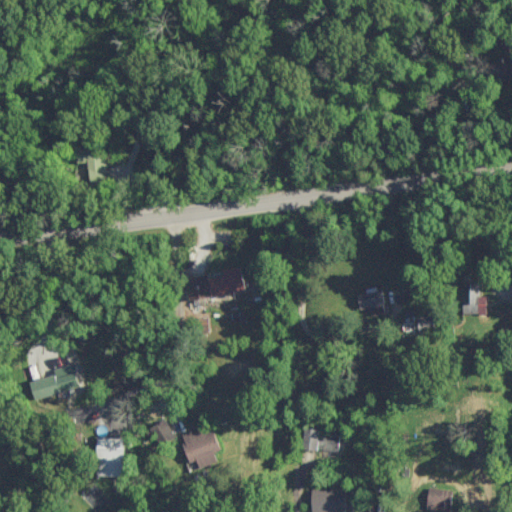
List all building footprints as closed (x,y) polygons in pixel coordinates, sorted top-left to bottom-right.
[(511,62),(490,65),(492,82),(511,79),(511,62)] [(77,162),(85,162),(86,177),(104,176),(103,147),(76,148),(77,162)] [(187,300),(241,290),(237,266),(218,270),(219,276),(205,278),(204,274),(183,278),(187,300)] [(476,283),(463,284),(463,296),(459,296),(459,313),(483,313),(482,295),(477,295),(476,283)] [(412,313),(413,329),(429,328),(429,313),(412,313)] [(26,381),(31,398),(74,387),(68,364),(50,368),(52,374),(26,381)] [(156,446),(173,437),(162,418),(146,427),(156,446)] [(214,461),(210,453),(217,449),(208,429),(202,432),(198,424),(175,434),(188,464),(191,463),(194,470),(214,461)] [(300,448),(335,452),(337,432),(303,428),(300,448)] [(120,475),(119,438),(93,438),(93,476),(120,475)] [(446,511),(450,490),(424,487),(421,507),(427,508),(426,511),(446,511)] [(307,511),(335,511),(339,511),(340,489),(308,488),(307,511)]
